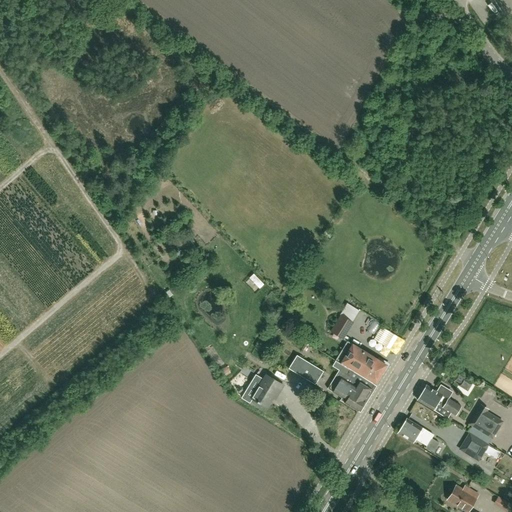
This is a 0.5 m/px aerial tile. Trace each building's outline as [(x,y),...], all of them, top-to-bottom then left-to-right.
[(490,30),(494,36),(498,33),(494,27),(490,30)] [(354,322),(340,315),(330,332),(343,340),(354,322)] [(386,364),(353,344),(347,341),(336,359),(373,383),(374,382),(375,382),(386,364)] [(314,384),(315,385),(323,371),(297,355),(288,368),(303,377),(310,382),(314,384)] [(373,384),(373,383),(336,359),(332,366),(339,370),(327,389),(342,398),(340,400),(360,412),(376,386),(373,384)] [(276,400),(285,385),(264,373),(250,398),(267,409),(273,399),(276,400)] [(469,390),(473,382),(460,374),(456,382),(469,390)] [(442,395),(425,385),(417,400),(433,410),(436,404),(449,412),(456,415),(461,406),(448,399),(447,401),(441,397),(442,395)] [(480,404),(468,424),(493,439),(504,421),(488,411),(489,409),(480,404)] [(406,418),(397,433),(413,443),(415,439),(426,446),(430,439),(433,435),(407,419),(406,418)] [(468,431),(457,448),(478,461),(488,444),(468,431)] [(511,457),(502,454),(497,468),(511,473),(511,457)] [(447,499),(468,511),(478,495),(467,488),(464,491),(456,486),(447,499)] [(495,504),(508,511),(510,511),(511,509),(511,504),(499,497),(495,504)]
